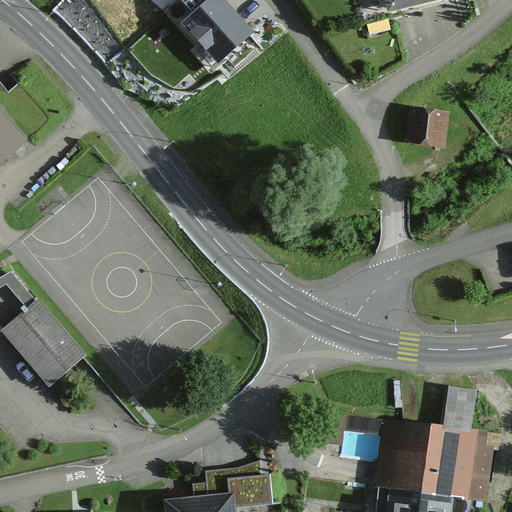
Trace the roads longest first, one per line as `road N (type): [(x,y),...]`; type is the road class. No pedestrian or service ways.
road 1 (tertiary): [(318,320),(242,268),(74,67),(1,0)]
road 2 (residential): [(318,320),(257,400),(187,445),(0,494)]
road 3 (residential): [(361,115),(511,3)]
road 4 (tertiary): [(511,343),(442,349),(347,333)]
road 5 (residential): [(396,273),(389,175),(361,115)]
road 6 (residential): [(361,115),(275,0)]
road 7 (residential): [(511,235),(396,273)]
